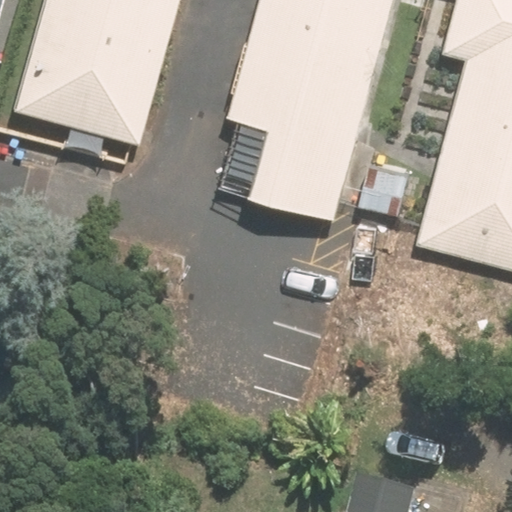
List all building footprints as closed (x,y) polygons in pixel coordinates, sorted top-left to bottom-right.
[(56,0),(27,110),(153,144),(192,0),(257,0),(225,118),(237,121),(218,191),(331,222),(337,200),(346,203),(401,0),(56,0)] [(511,0),(462,0),(447,54),(473,61),(426,230),(511,253),(511,0)] [(408,169),(369,157),(354,210),(392,222),(408,169)] [(0,284),(0,463),(1,464),(48,298),(0,284)] [(361,480),(352,511),(417,511),(421,497),(361,480)]
